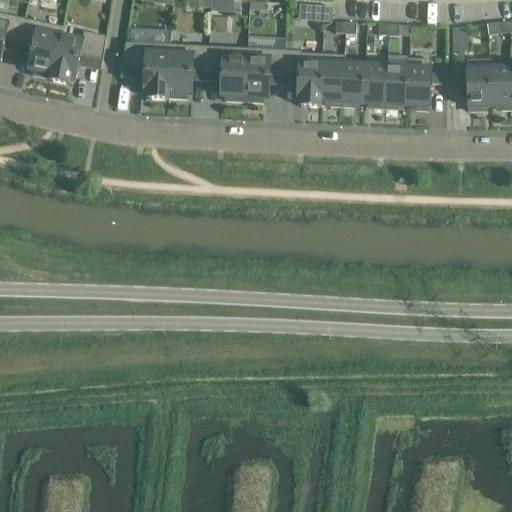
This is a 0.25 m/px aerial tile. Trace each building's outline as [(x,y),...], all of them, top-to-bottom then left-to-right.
[(212,1),(201,0),(199,0),(199,9),(211,10),(212,1)] [(314,23),(329,24),(329,12),(314,11),(314,23)] [(0,66),(5,43),(20,46),(25,21),(0,15),(0,66)] [(25,21),(20,46),(34,49),(29,73),(34,74),(33,78),(50,81),(50,83),(51,83),(63,29),(25,21)] [(500,36),(510,34),(509,24),(499,25),(500,36)] [(336,25),(336,35),(346,36),(346,25),(336,25)] [(346,25),(346,36),(356,36),(356,26),(346,25)] [(379,27),(379,37),(389,38),(390,27),(379,27)] [(390,27),(389,38),(399,38),(400,28),(390,27)] [(107,39),(84,34),(82,43),(62,39),(64,29),(63,29),(51,83),(70,87),(71,82),(75,83),(81,58),(103,63),(107,39)] [(471,37),(453,31),(453,55),(464,59),(471,37)] [(171,47),(126,45),(122,69),(146,70),(145,95),(149,96),(149,101),(168,102),(171,47)] [(171,47),(168,102),(169,102),(169,101),(187,102),(187,98),(192,98),(193,74),(208,75),(209,49),(171,47)] [(209,49),(208,75),(223,76),(221,99),(226,100),(226,103),(245,104),(248,51),(209,49)] [(248,51),(245,104),(264,105),(264,101),(269,102),(270,78),(285,79),(286,53),(248,51)] [(286,53),(285,79),(299,79),(298,103),(301,103),(301,109),(320,110),(323,57),(301,56),(301,54),(286,53)] [(342,109),(344,58),(323,57),(320,110),(321,110),(321,104),(330,105),(330,109),(342,109)] [(344,58),(342,109),(354,110),(354,106),(364,106),(366,68),(345,67),(345,58),(344,58)] [(387,70),(385,111),(397,112),(397,108),(407,109),(409,61),(408,61),(408,71),(387,70)] [(409,61),(407,109),(417,109),(416,113),(429,114),(432,62),(409,61)] [(470,114),(482,114),(482,110),(492,109),(490,71),(490,62),(467,63),(468,84),(469,97),(470,114)] [(491,71),(491,62),(490,62),(490,71),(492,109),(502,109),(502,113),(511,112),(511,72),(511,70),(491,71)] [(366,68),(364,106),(373,107),(373,111),(385,111),(387,70),(366,68)] [(442,86),(443,76),(433,76),(432,86),(442,86)] [(468,84),(457,84),(458,97),(469,97),(468,84)]
